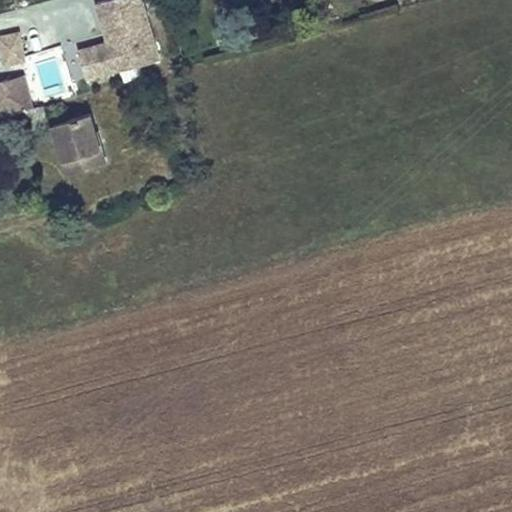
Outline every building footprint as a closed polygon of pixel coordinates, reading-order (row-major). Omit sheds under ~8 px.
[(161,55),(146,0),(118,0),(103,4),(112,35),(118,38),(114,44),(84,53),(92,80),(123,71),(162,61),(161,55)] [(20,33),(1,38),(3,50),(22,46),(20,33)] [(92,80),(84,53),(114,44),(118,38),(112,35),(66,48),(77,84),(92,80)] [(3,50),(6,61),(25,57),(22,46),(3,50)] [(18,111),(31,108),(22,75),(8,78),(8,79),(18,111)] [(160,107),(187,100),(180,77),(137,89),(139,95),(156,91),(160,107)] [(0,116),(18,111),(8,79),(0,80),(0,116)] [(70,177),(71,176),(105,167),(90,117),(56,126),(70,177)]
